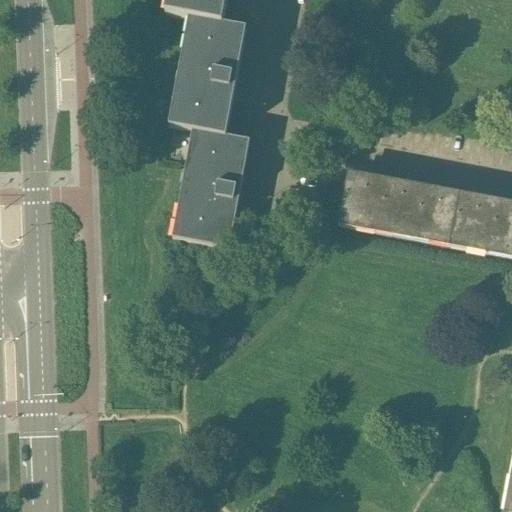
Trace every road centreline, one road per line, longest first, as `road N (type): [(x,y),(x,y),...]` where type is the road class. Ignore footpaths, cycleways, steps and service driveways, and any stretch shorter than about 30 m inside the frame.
road 1 (secondary): [(40,302),(30,0)]
road 2 (residential): [(511,177),(285,137)]
road 3 (secondary): [(48,511),(40,302)]
road 4 (residential): [(285,137),(274,104),(290,25),(262,0)]
road 5 (residential): [(265,260),(285,137)]
